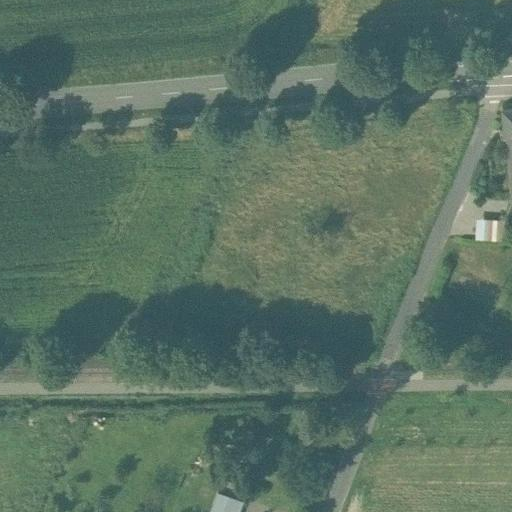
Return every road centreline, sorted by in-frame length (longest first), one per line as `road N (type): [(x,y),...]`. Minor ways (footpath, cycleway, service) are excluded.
road 1 (primary): [(510,61),(0,107)]
road 2 (unclassified): [(510,61),(332,511)]
